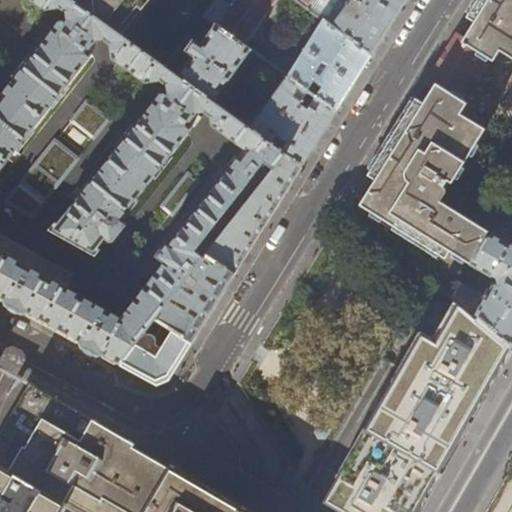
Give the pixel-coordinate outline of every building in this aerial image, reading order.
[(0,0),(0,297),(55,328),(119,363),(139,338),(155,318),(205,256),(197,250),(265,162),(274,169),(285,155),(281,152),(270,144),(250,129),(213,103),(165,68),(122,36),(72,0),(0,0)] [(72,0),(122,36),(150,0),(72,0)] [(244,45),(277,0),(236,0),(217,26),(244,45)] [(406,0),(296,0),(323,19),(372,55),(376,48),(406,0)] [(449,249),(468,261),(487,230),(439,201),(445,192),(443,185),(447,180),(450,183),(484,129),(459,113),(465,103),(459,99),(485,56),(492,60),(499,49),(511,57),(511,0),(475,0),(466,17),(472,21),(464,35),(457,30),(424,83),(431,87),(422,102),(415,97),(367,174),(374,179),(362,199),(364,206),(444,257),(449,249)] [(340,106),(372,55),(323,19),(287,76),(337,112),(340,106)] [(251,50),(244,45),(217,26),(216,25),(201,45),(194,40),(185,50),(181,48),(165,68),(213,103),(251,50)] [(331,120),(337,112),(287,76),(250,129),(270,144),(276,136),(287,143),(281,152),(285,155),(302,167),(331,120)] [(292,182),(302,167),(285,155),(274,169),(205,256),(155,318),(169,328),(192,343),(199,332),(227,286),(238,269),(249,251),(260,235),(270,219),(281,201),(292,182)] [(511,241),(508,242),(487,230),(468,261),(493,276),(482,293),(458,280),(449,295),(460,304),(511,347),(511,241)] [(419,511),(511,353),(511,347),(460,304),(436,342),(418,332),(398,366),(388,384),(373,409),(336,473),(322,498),(341,509),(346,511),(419,511)] [(139,338),(119,363),(138,373),(153,381),(168,378),(180,361),(192,343),(169,328),(155,348),(139,338)] [(17,403),(0,430),(0,462),(51,491),(60,476),(67,480),(84,489),(103,501),(118,476),(136,444),(104,425),(84,412),(45,392),(30,383),(17,403)] [(317,424),(313,431),(317,439),(325,439),(330,432),(326,424),(317,424)] [(140,511),(153,489),(169,463),(152,453),(136,444),(118,476),(103,501),(84,489),(67,480),(60,476),(51,491),(38,511),(64,511),(68,505),(73,508),(80,511),(140,511)] [(0,511),(38,511),(51,491),(0,462),(0,511)] [(199,480),(169,463),(153,489),(140,511),(254,511),(238,502),(199,480)]
